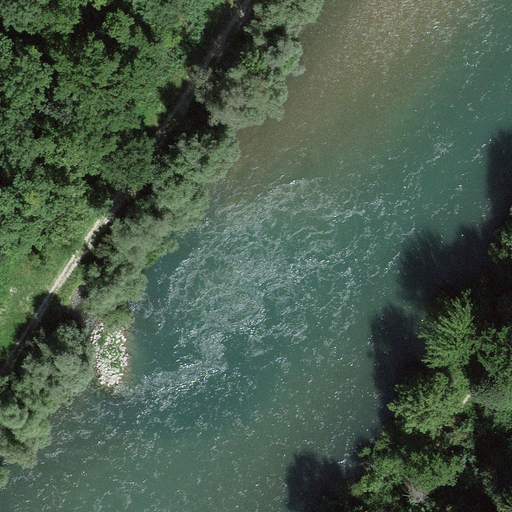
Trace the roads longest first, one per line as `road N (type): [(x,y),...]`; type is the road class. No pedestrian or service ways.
road 1 (track): [(260,0),(0,379)]
road 2 (track): [(394,511),(511,333)]
